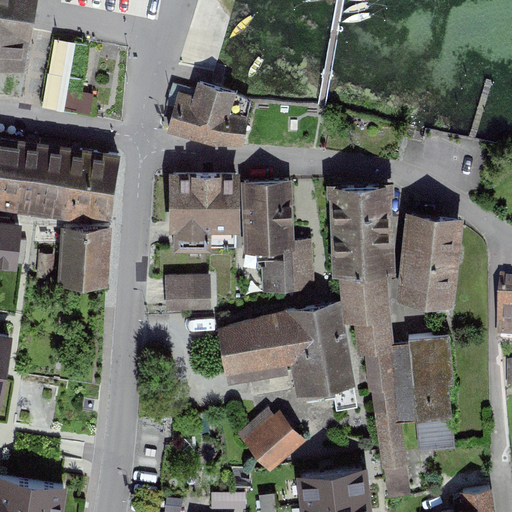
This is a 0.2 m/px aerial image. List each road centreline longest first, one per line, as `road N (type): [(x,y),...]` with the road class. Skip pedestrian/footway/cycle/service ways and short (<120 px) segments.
road 1 (residential): [(143,143),(398,172),(511,238)]
road 2 (residential): [(143,143),(111,511)]
road 3 (residential): [(506,511),(494,310),(496,268),(511,241)]
road 4 (residential): [(0,114),(143,143)]
